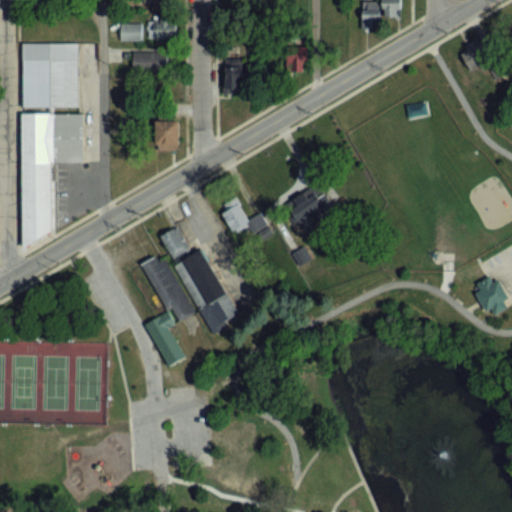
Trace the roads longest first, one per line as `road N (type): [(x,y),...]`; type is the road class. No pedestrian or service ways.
road 1 (residential): [(0,283),(475,0)]
road 2 (residential): [(7,279),(1,0)]
road 3 (residential): [(206,160),(197,0)]
